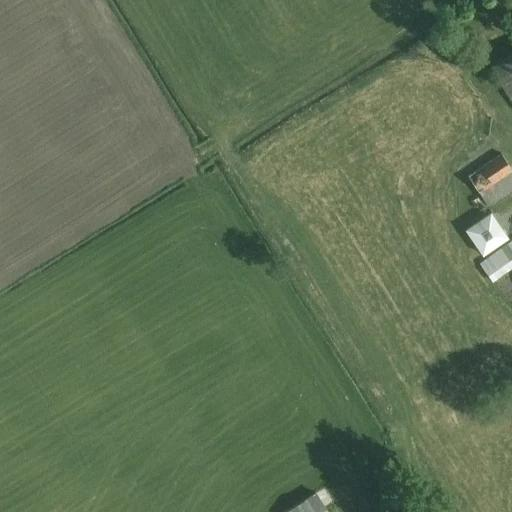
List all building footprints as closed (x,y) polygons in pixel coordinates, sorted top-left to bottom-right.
[(511,55),(491,67),(511,105),(511,55)] [(511,140),(511,108),(499,116),(511,140)] [(490,135),(471,147),(478,159),(498,147),(490,135)] [(511,189),(511,169),(501,153),(467,175),(488,206),(511,189)] [(511,267),(511,241),(480,264),(492,281),(511,267)] [(327,511),(315,493),(284,511),(327,511)]
